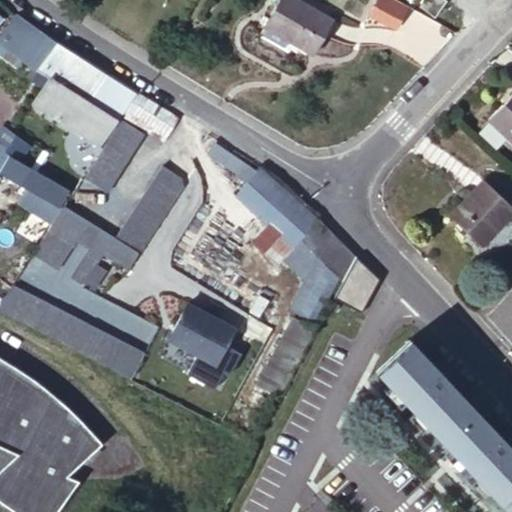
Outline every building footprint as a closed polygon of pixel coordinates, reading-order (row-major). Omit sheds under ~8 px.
[(331,15),(305,0),(276,0),(265,20),(312,48),(331,15)] [(391,0),(377,0),(369,21),(401,33),(410,7),(391,0)] [(448,0),(424,0),(421,5),(435,16),(448,0)] [(54,40),(14,8),(1,26),(0,27),(0,36),(18,51),(33,63),(39,66),(54,40)] [(103,70),(54,40),(39,66),(49,71),(77,86),(80,82),(92,88),(103,70)] [(44,80),(49,71),(39,66),(35,75),(44,80)] [(77,86),(117,107),(130,85),(114,77),(103,70),(92,88),(80,82),(77,86)] [(102,134),(117,107),(77,86),(49,71),(44,80),(34,98),(102,134)] [(511,87),(492,109),(511,128),(511,87)] [(164,135),(178,112),(171,108),(151,96),(136,89),(123,110),(164,135)] [(122,113),(86,172),(107,186),(125,158),(143,127),(122,113)] [(0,127),(0,146),(5,149),(17,155),(24,142),(0,127)] [(247,179),(256,169),(214,138),(207,148),(247,179)] [(17,155),(24,160),(33,146),(24,142),(17,155)] [(0,163),(59,198),(67,184),(30,163),(24,160),(17,155),(5,149),(0,157),(0,163)] [(136,247),(185,172),(162,156),(111,230),(136,247)] [(299,235),(315,219),(259,167),(256,169),(247,179),(235,192),(265,220),(277,232),(291,244),(299,235)] [(511,205),(511,194),(486,170),(454,204),(483,234),(511,205)] [(102,244),(111,230),(64,201),(33,248),(55,263),(71,240),(84,248),(69,271),(81,279),(82,277),(93,259),(102,244)] [(345,267),(354,249),(318,216),(315,219),(299,235),(318,254),(340,275),(345,267)] [(249,237),(261,249),(277,232),(265,220),(249,237)] [(128,261),(136,247),(111,230),(102,244),(128,261)] [(282,255),(291,244),(277,232),(261,249),(275,262),(282,255)] [(282,255),(305,277),(318,254),(299,235),(291,244),(282,255)] [(317,316),(340,275),(318,254),(305,277),(292,302),(317,316)] [(93,259),(82,277),(94,285),(105,267),(93,259)] [(11,278),(0,298),(0,304),(129,372),(142,348),(11,278)] [(186,299),(168,333),(214,358),(232,324),(186,299)] [(347,306),(335,300),(328,312),(340,319),(347,306)] [(283,329),(259,379),(279,390),(295,361),(314,325),(293,312),(283,329)] [(511,446),(409,334),(378,364),(511,510),(511,446)] [(0,499),(18,511),(55,511),(79,480),(66,474),(101,442),(76,414),(56,396),(28,375),(0,357),(0,499)]
